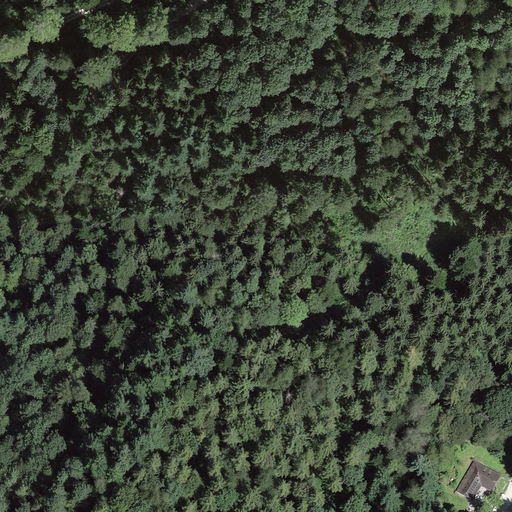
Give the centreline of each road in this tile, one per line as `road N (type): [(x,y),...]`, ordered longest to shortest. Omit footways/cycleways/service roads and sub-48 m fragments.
road 1 (track): [(511,178),(461,215),(384,291),(289,328),(191,383),(149,460),(98,511)]
road 2 (track): [(193,0),(146,39),(0,210)]
road 3 (track): [(297,511),(367,407),(387,288)]
road 4 (track): [(116,0),(0,54)]
